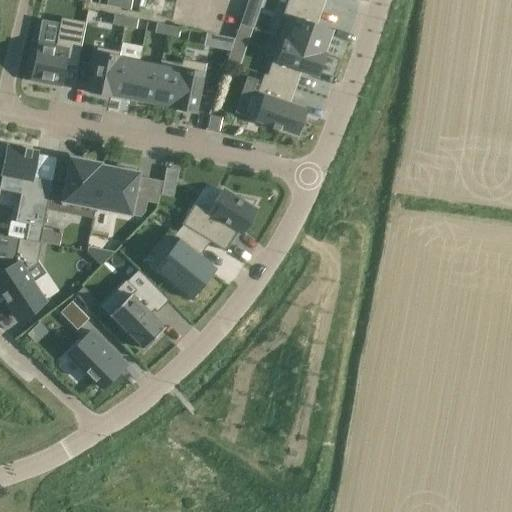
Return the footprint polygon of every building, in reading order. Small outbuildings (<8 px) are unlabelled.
[(126,0),(119,0),(118,8),(129,10),(131,1),(126,0)] [(286,18),(280,38),(324,54),(325,53),(324,53),(331,31),(311,24),(317,9),(292,1),(290,0),(287,0),(285,8),(282,17),(286,18)] [(290,0),(292,1),(317,9),(319,0),(290,0)] [(151,6),(139,4),(138,12),(150,14),(151,6)] [(243,12),(239,24),(252,28),(256,17),(243,12)] [(114,15),(112,25),(124,27),(125,18),(114,15)] [(35,50),(32,64),(34,64),(31,80),(59,86),(64,64),(76,67),(85,23),(61,18),(55,45),(38,42),(36,50),(35,50)] [(125,18),(124,27),(135,29),(137,20),(125,18)] [(156,24),(154,33),(166,35),(168,26),(156,24)] [(168,26),(166,35),(178,38),(179,28),(168,26)] [(201,32),(189,30),(187,38),(199,40),(201,32)] [(263,74),(263,75),(291,84),(296,70),(317,77),(324,54),(280,38),(267,75),(263,74)] [(93,65),(88,93),(110,97),(119,52),(96,48),(93,65)] [(230,51),(226,62),(239,66),(243,55),(230,51)] [(119,52),(110,97),(111,97),(111,96),(114,97),(131,100),(139,61),(119,57),(120,52),(119,52)] [(139,61),(131,100),(152,104),(161,61),(160,60),(159,65),(139,61)] [(161,61),(152,104),(173,108),(172,110),(173,110),(183,60),(182,60),(181,65),(161,61)] [(183,60),(173,110),(195,114),(205,64),(183,60)] [(263,75),(248,118),(297,135),(305,110),(284,103),(291,84),(263,75)] [(209,116),(206,129),(218,132),(221,118),(209,116)] [(25,240),(39,243),(46,210),(50,186),(51,182),(31,179),(36,153),(7,147),(0,180),(0,190),(20,195),(14,222),(28,225),(25,240)] [(63,189),(50,186),(46,210),(90,218),(100,165),(100,164),(70,157),(63,189)] [(100,165),(90,218),(93,219),(95,208),(140,217),(144,213),(146,200),(133,197),(135,187),(138,173),(133,172),(134,168),(117,165),(116,168),(114,168),(100,165)] [(166,168),(164,176),(176,178),(178,170),(166,168)] [(251,208),(255,201),(238,198),(237,199),(223,191),(213,208),(193,204),(181,224),(184,226),(211,243),(224,251),(237,231),(240,233),(254,210),(251,208)] [(154,268),(153,269),(191,300),(192,299),(192,298),(206,281),(216,269),(213,266),(199,255),(210,242),(182,225),(173,236),(178,240),(155,269),(154,268)] [(13,267),(5,272),(0,264),(0,292),(18,319),(44,301),(24,271),(36,263),(40,243),(39,243),(25,240),(18,239),(13,267)] [(87,248),(85,256),(98,268),(100,266),(113,253),(87,248)] [(131,294),(109,315),(142,348),(143,349),(164,328),(150,314),(152,312),(154,310),(157,312),(168,301),(138,271),(138,270),(127,281),(135,290),(131,294)] [(83,287),(74,295),(88,308),(96,300),(83,287)] [(71,301),(59,313),(76,330),(88,319),(71,301)] [(81,352),(73,359),(84,370),(86,372),(85,372),(94,381),(95,381),(101,387),(109,380),(125,365),(92,332),(84,339),(85,340),(77,347),(81,352)]
